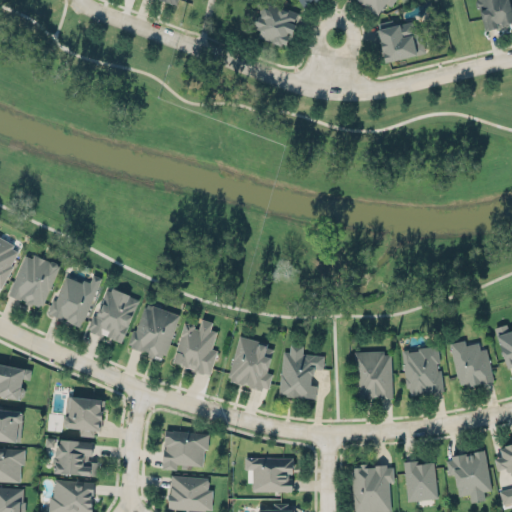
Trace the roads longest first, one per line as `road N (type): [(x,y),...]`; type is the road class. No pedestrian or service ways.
road 1 (residential): [(511,408),(393,429),(259,423),(139,387),(0,325)]
road 2 (residential): [(511,57),(368,89),(324,89),(265,75),(80,0)]
road 3 (residential): [(129,511),(139,387)]
